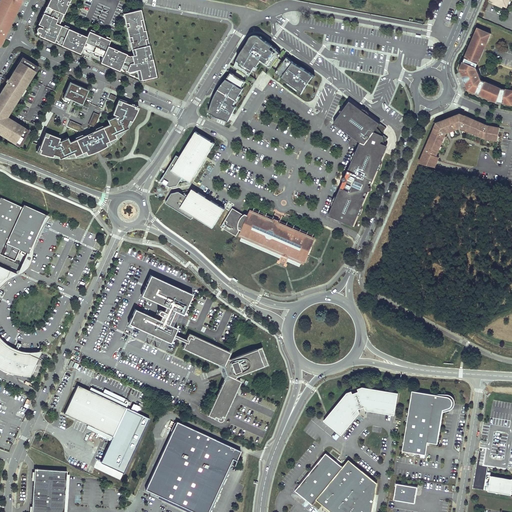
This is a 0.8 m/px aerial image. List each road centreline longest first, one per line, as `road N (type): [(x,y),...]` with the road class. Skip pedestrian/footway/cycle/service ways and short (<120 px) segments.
road 1 (unclassified): [(121,225),(14,457),(7,511)]
road 2 (tertiary): [(425,102),(349,278)]
road 3 (residential): [(16,38),(187,115)]
road 4 (residential): [(185,0),(250,16),(187,115)]
road 5 (unclassified): [(459,511),(482,375)]
